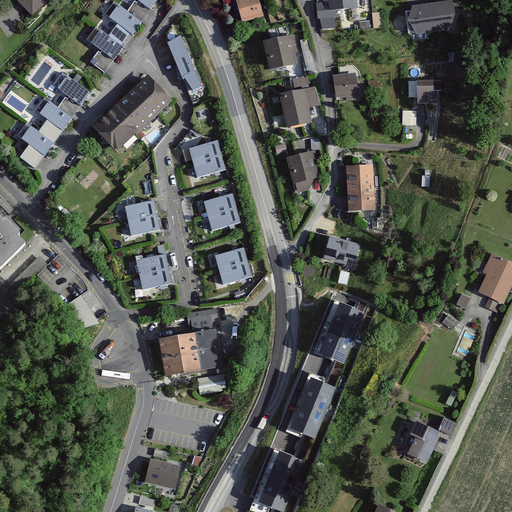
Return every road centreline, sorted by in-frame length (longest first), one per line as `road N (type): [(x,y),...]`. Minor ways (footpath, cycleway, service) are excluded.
road 1 (residential): [(0,175),(110,303),(147,384),(149,401),(114,511)]
road 2 (residential): [(279,259),(298,245),(334,177),(324,77),(301,0)]
road 3 (secondary): [(279,259),(231,88),(193,0)]
road 4 (secondary): [(279,259),(287,303),(280,367),(209,511)]
road 5 (residential): [(423,511),(511,325)]
